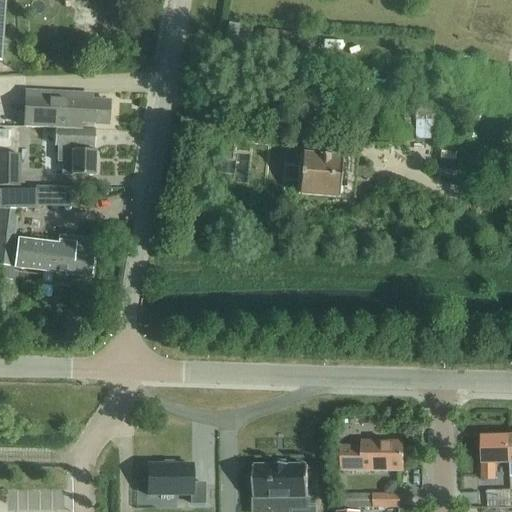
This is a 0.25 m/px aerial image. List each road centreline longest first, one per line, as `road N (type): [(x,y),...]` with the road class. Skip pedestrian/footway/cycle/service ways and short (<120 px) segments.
road 1 (track): [(511,278),(136,266)]
road 2 (unclassified): [(127,318),(180,0)]
road 3 (residential): [(436,381),(123,371)]
road 4 (residential): [(439,511),(436,381)]
road 5 (residential): [(0,368),(123,371)]
